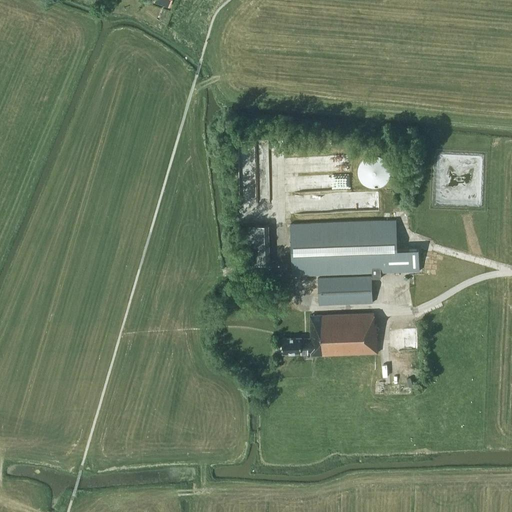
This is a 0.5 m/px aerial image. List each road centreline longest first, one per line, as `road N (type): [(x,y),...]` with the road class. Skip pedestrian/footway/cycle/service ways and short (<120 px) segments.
road 1 (track): [(280,214),(283,271),(301,307),(387,312)]
road 2 (track): [(104,272),(177,279),(283,268)]
